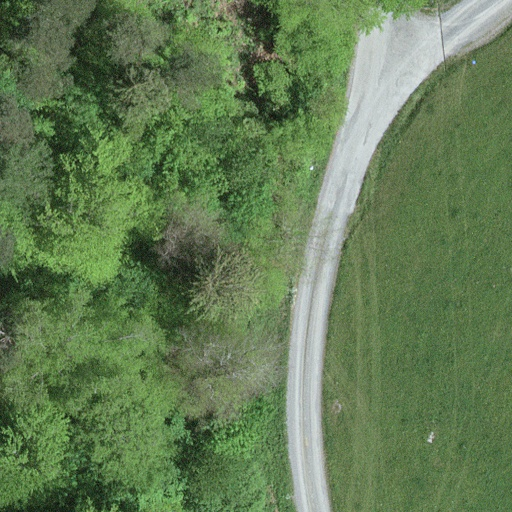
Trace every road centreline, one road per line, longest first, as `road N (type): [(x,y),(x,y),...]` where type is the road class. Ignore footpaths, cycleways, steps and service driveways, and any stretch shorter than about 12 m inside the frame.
road 1 (track): [(314,511),(305,437),(312,343),(338,214),(374,116)]
road 2 (track): [(486,0),(454,23),(374,116)]
